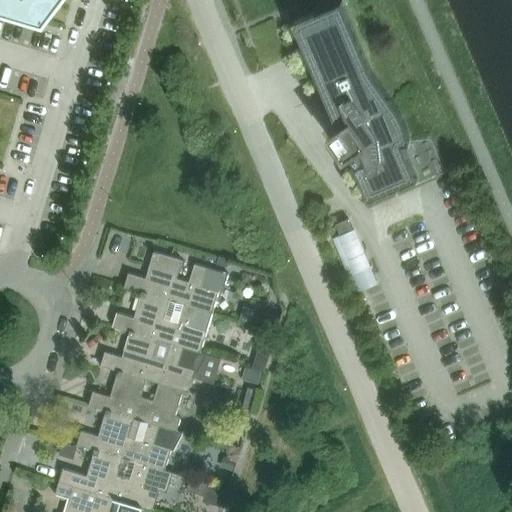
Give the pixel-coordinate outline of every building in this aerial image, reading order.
[(0,0),(0,9),(34,20),(48,0),(0,0)] [(342,0),(338,0),(294,19),(339,125),(332,130),(326,134),(344,160),(351,155),(369,197),(418,176),(403,142),(411,141),(408,126),(404,115),(398,106),(373,71),(372,68),(342,0)] [(341,234),(352,229),(347,218),(336,224),(341,234)] [(142,291),(170,299),(182,303),(195,307),(212,312),(218,292),(221,293),(228,272),(195,262),(189,281),(177,277),(182,259),(154,250),(146,277),(128,272),(124,285),(142,291)] [(112,325),(130,330),(158,339),(170,342),(200,351),(212,312),(195,307),(182,303),(177,320),(165,316),(170,299),(142,291),(134,316),(116,311),(112,325)] [(281,317),(261,311),(257,326),(276,332),(281,317)] [(158,339),(130,330),(122,356),(104,351),(100,364),(118,370),(146,378),(159,382),(188,391),(195,369),(197,370),(207,353),(200,351),(170,342),(165,360),(153,356),(158,339)] [(257,350),(252,367),(265,371),(270,354),(257,350)] [(245,367),(242,379),(258,383),(261,371),(245,367)] [(141,395),(146,378),(118,370),(110,395),(93,390),(88,404),(106,409),(134,418),(147,421),(177,430),(181,417),(175,415),(182,392),(187,394),(188,391),(159,382),(153,399),(141,395)] [(129,435),(134,418),(106,409),(98,435),(81,429),(76,443),(94,449),(165,469),(171,448),(173,449),(183,432),(177,430),(147,421),(141,439),(129,435)] [(62,442),(59,455),(74,459),(77,445),(62,442)] [(63,467),(58,480),(142,506),(153,509),(159,489),(166,491),(172,474),(177,476),(178,473),(165,469),(94,449),(86,474),(63,467)] [(223,456),(220,467),(233,471),(237,461),(223,456)] [(140,511),(142,506),(58,480),(54,493),(69,498),(63,511),(140,511)] [(211,487),(207,501),(221,505),(225,491),(211,487)]
